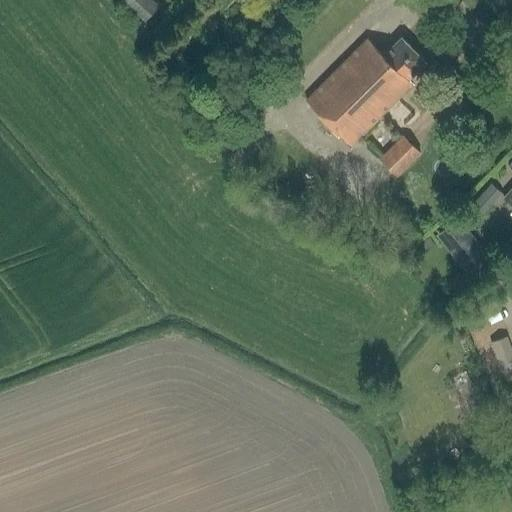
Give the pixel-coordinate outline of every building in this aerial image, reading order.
[(124,0),(124,1),(145,21),(159,7),(151,0),(124,0)] [(217,13),(206,2),(186,21),(198,33),(200,32),(205,37),(217,26),(211,19),(217,13)] [(410,81),(428,63),(402,37),(384,55),(368,39),(307,100),(351,145),(413,84),(410,81)] [(398,175),(420,153),(403,136),(381,158),(398,175)] [(492,182),(473,204),(484,214),(503,192),(492,182)] [(490,256),(459,218),(437,235),(468,274),(490,256)] [(511,346),(508,335),(491,342),(503,375),(511,371),(511,346)] [(435,470),(438,477),(451,473),(447,463),(440,466),(441,468),(435,470)]
